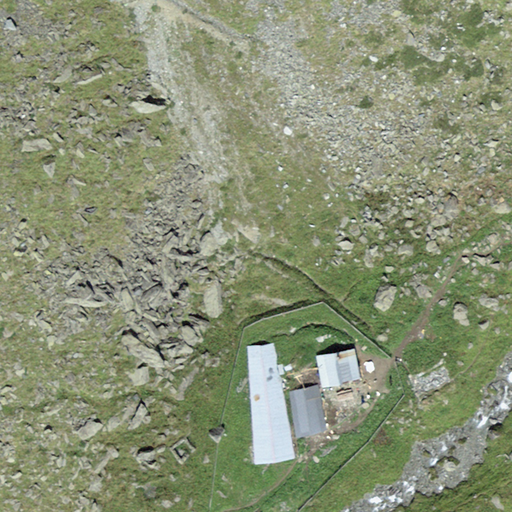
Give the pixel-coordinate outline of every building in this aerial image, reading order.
[(255,291),(242,169),(211,173),(224,294),(255,291)] [(318,184),(284,185),(286,217),(320,216),(318,184)] [(356,186),(357,215),(391,214),(390,185),(356,186)] [(284,217),(259,218),(261,263),(286,262),(284,217)] [(333,257),(357,257),(356,218),(332,219),(333,257)] [(281,457),(273,347),(242,349),(250,460),(281,457)] [(349,349),(312,358),(315,388),(352,380),(349,349)] [(415,380),(383,395),(399,426),(430,411),(415,380)] [(312,389),(284,392),(289,435),(318,431),(312,389)] [(179,471),(161,438),(138,451),(155,484),(179,471)]
